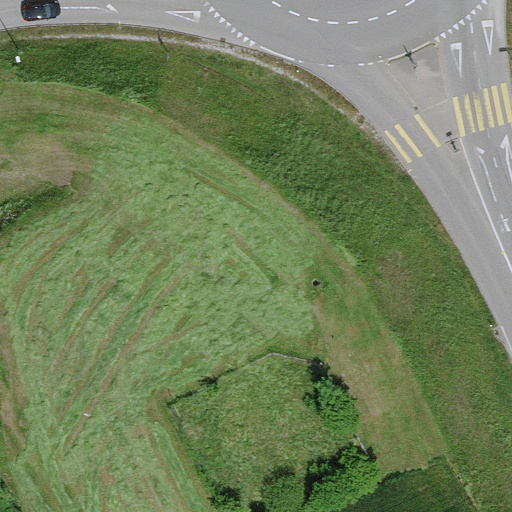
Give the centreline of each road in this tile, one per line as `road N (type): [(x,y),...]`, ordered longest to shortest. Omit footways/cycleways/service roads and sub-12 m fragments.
road 1 (tertiary): [(511,267),(395,3)]
road 2 (track): [(0,394),(67,511)]
